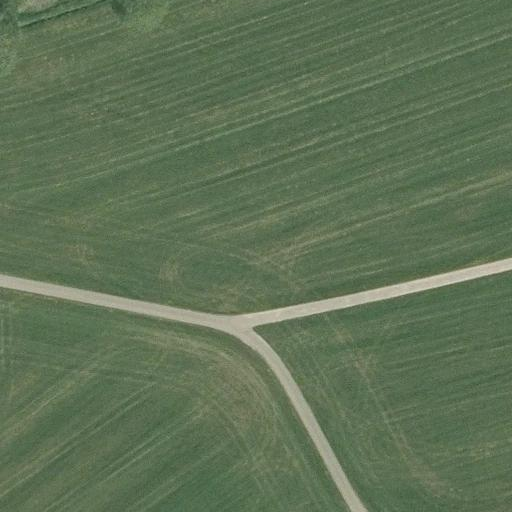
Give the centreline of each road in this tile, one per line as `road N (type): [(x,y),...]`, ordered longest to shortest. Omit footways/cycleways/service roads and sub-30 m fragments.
road 1 (unclassified): [(240,326),(511,271)]
road 2 (unclassified): [(240,326),(0,285)]
road 3 (unclassified): [(358,511),(240,326)]
